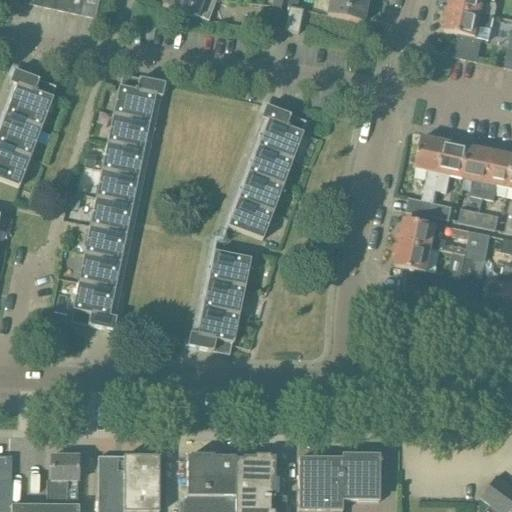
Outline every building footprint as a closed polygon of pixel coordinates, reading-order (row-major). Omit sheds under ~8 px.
[(3,0),(2,6),(18,9),(19,0),(3,0)] [(24,0),(24,5),(38,8),(39,0),(24,0)] [(52,11),(54,0),(39,0),(38,8),(52,11)] [(54,0),(52,11),(66,14),(68,0),(54,0)] [(80,17),(83,0),(68,0),(66,14),(80,17)] [(98,0),(83,0),(80,17),(94,20),(98,0)] [(216,0),(163,0),(161,7),(196,20),(196,18),(208,22),(216,0)] [(273,0),(271,9),(280,11),(282,0),(273,0)] [(295,11),(297,0),(288,0),(287,10),(289,10),(289,9),(295,11)] [(361,25),(366,0),(329,0),(326,17),(361,25)] [(451,0),(449,10),(493,19),(496,6),(483,4),(484,0),(451,0)] [(280,11),(271,9),(270,14),(267,13),(263,34),(275,36),(280,11)] [(302,12),(295,11),(289,9),(289,10),(284,34),(297,37),(302,12)] [(491,32),(493,19),(449,10),(444,34),(457,37),(469,39),(481,42),(481,43),(489,44),(491,32)] [(465,63),(469,39),(457,37),(453,61),(465,63)] [(469,39),(465,63),(476,65),(481,43),(481,42),(469,39)] [(53,88),(12,73),(8,85),(13,87),(0,124),(0,182),(19,190),(51,102),(49,101),(53,88)] [(164,86),(122,77),(119,90),(117,90),(70,312),(73,313),(70,325),(112,334),(114,321),(107,319),(154,98),(161,100),(164,86)] [(305,123),(265,108),(260,121),(267,123),(227,229),(262,242),(302,137),(300,135),(305,123)] [(433,206),(436,193),(446,143),(422,138),(415,170),(428,173),(421,204),(409,201),(406,215),(430,220),(433,206)] [(463,180),(470,149),(446,143),(436,193),(446,195),(450,178),(463,180)] [(482,201),(492,153),(470,149),(463,180),(474,183),(471,199),(482,201)] [(511,174),(511,157),(492,153),(482,201),(494,203),(497,188),(509,190),(511,174)] [(452,211),(433,206),(430,220),(449,225),(452,211)] [(476,230),(479,216),(461,212),(458,226),(476,230)] [(498,220),(479,216),(476,230),(495,234),(498,220)] [(431,251),(431,252),(465,259),(465,258),(485,262),(490,240),(453,231),(451,239),(468,242),(466,252),(445,247),(446,243),(433,240),(436,227),(404,221),(400,244),(431,251)] [(511,258),(511,243),(504,242),(501,256),(511,258)] [(426,274),(431,252),(431,251),(400,244),(395,268),(410,271),(422,274),(426,274)] [(249,261),(213,254),(196,338),(188,336),(186,349),(227,357),(230,345),(232,346),(249,261)] [(465,259),(459,282),(469,284),(474,285),(476,280),(481,281),(483,270),(485,262),(465,258),(465,259)] [(511,289),(511,288),(511,267),(504,266),(500,286),(488,284),(482,315),(505,320),(511,289)] [(417,298),(422,274),(410,271),(405,295),(417,298)] [(429,300),(434,276),(426,274),(422,274),(417,298),(429,300)] [(440,303),(445,279),(434,276),(429,300),(440,303)] [(452,305),(457,282),(445,279),(440,303),(452,305)] [(452,305),(463,308),(469,284),(459,282),(457,282),(452,305)] [(480,287),(474,285),(469,284),(463,308),(476,311),(480,287)] [(298,461),(297,511),(340,511),(340,504),(356,504),(356,497),(376,498),(375,505),(377,505),(377,465),(379,465),(380,458),(360,458),(349,458),(349,456),(347,454),(342,454),(339,456),(339,462),(298,461)] [(0,511),(75,511),(76,509),(75,509),(49,509),(10,509),(10,460),(10,458),(0,457),(0,511)] [(49,507),(49,509),(75,509),(75,484),(76,484),(76,458),(49,458),(49,482),(45,482),(45,507),(49,507)] [(156,511),(157,459),(97,459),(96,511),(156,511)] [(234,460),(185,459),(185,499),(178,505),(177,511),(269,511),(269,502),(272,502),(272,497),(275,497),(275,484),(273,483),(273,462),(269,462),(269,460),(254,460),(254,462),(242,461),(242,463),(234,463),(234,460)] [(484,511),(511,511),(511,491),(494,479),(479,500),(488,507),(484,511)]
